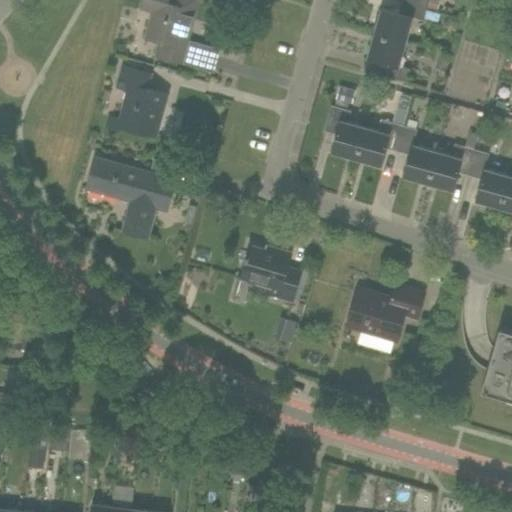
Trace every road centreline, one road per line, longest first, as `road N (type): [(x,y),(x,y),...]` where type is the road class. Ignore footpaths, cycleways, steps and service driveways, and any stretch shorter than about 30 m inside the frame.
road 1 (secondary): [(511,477),(298,414),(165,345),(85,279),(0,175)]
road 2 (residential): [(511,271),(271,191),(323,0)]
